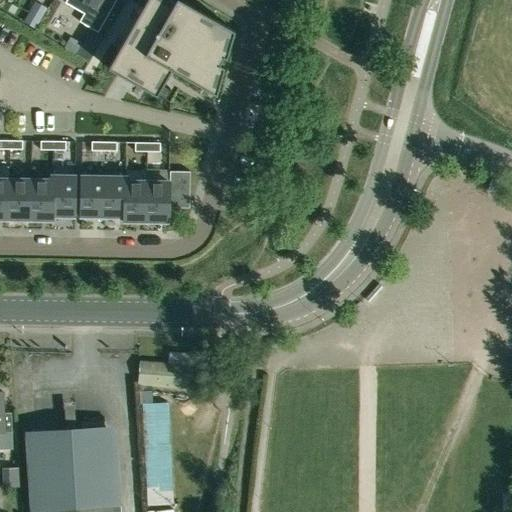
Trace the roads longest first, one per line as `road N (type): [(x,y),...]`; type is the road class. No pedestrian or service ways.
road 1 (residential): [(0,249),(172,252),(195,240),(225,138)]
road 2 (secondary): [(222,313),(291,314),(337,287),(376,239),(412,132)]
road 3 (secondary): [(386,125),(356,223),(318,277),(267,306),(222,313)]
road 4 (secondary): [(0,310),(222,313)]
road 5 (residential): [(225,138),(66,98)]
road 6 (residential): [(225,138),(261,13),(237,0)]
road 7 (secondary): [(412,132),(448,0)]
road 8 (secondary): [(421,0),(386,125)]
